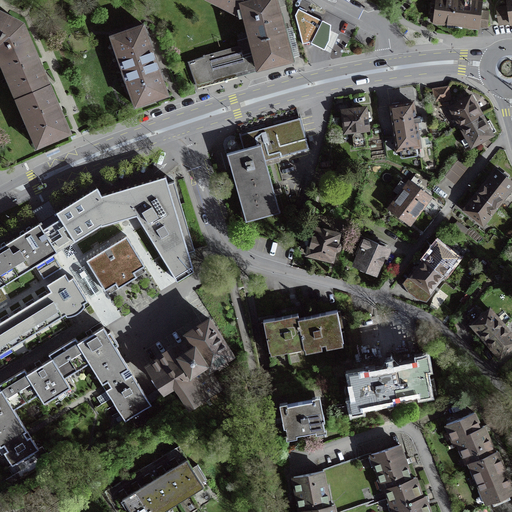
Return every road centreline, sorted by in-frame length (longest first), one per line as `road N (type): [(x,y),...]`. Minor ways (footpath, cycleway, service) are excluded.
road 1 (residential): [(179,124),(221,241),(253,260),(376,297)]
road 2 (tertiary): [(179,124),(393,68)]
road 3 (residential): [(376,297),(511,128)]
road 4 (unknown): [(72,270),(119,240),(135,240),(173,303),(129,326),(113,323)]
road 5 (tertiary): [(0,197),(179,124)]
road 6 (residential): [(376,297),(437,325),(511,397)]
